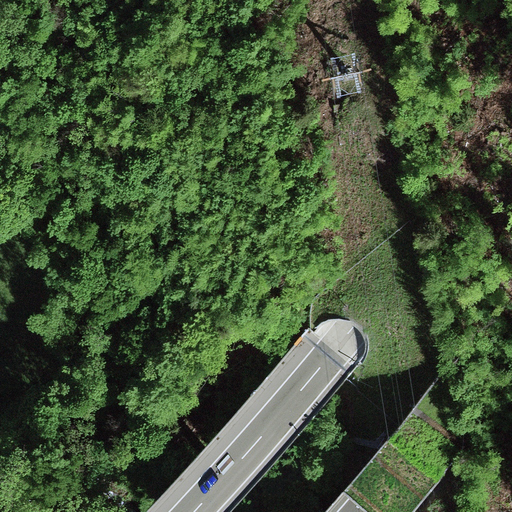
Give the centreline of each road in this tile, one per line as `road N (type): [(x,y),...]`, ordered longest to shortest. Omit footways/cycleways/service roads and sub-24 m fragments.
road 1 (motorway): [(511,121),(355,324),(192,511)]
road 2 (motorway): [(365,511),(511,326)]
